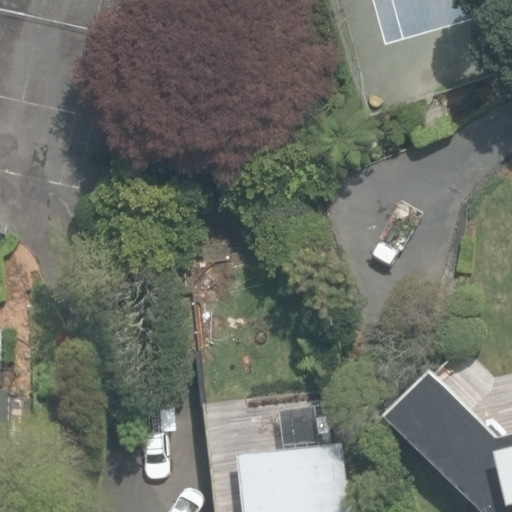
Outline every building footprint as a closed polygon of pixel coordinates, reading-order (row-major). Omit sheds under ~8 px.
[(294,133),(304,161),(331,151),(320,123),(294,133)] [(511,511),(511,430),(498,433),(433,366),(390,408),(484,505),(489,504),(491,511),(511,511)] [(0,511),(15,511),(17,499),(13,399),(0,401),(0,511)] [(329,402),(281,408),(285,443),(333,437),(329,402)] [(348,511),(340,440),(239,452),(246,511),(348,511)]
